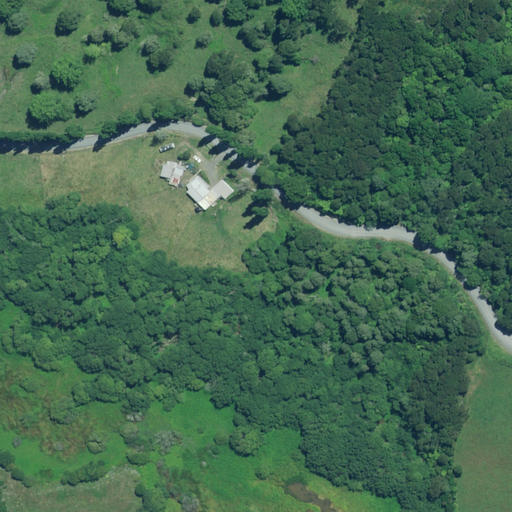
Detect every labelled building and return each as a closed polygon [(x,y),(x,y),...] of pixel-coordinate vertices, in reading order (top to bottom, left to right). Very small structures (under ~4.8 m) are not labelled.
[(204,164),(196,157),(192,162),(200,169),(204,164)] [(179,187),(184,170),(177,168),(177,165),(166,162),(156,159),(151,173),(172,179),(170,184),(179,187)] [(198,170),(190,164),(187,167),(195,173),(198,170)] [(210,188),(199,176),(188,186),(192,190),(189,192),(207,210),(223,195),(227,199),(234,192),(220,178),(210,188)] [(188,207),(175,198),(171,203),(184,212),(188,207)]
